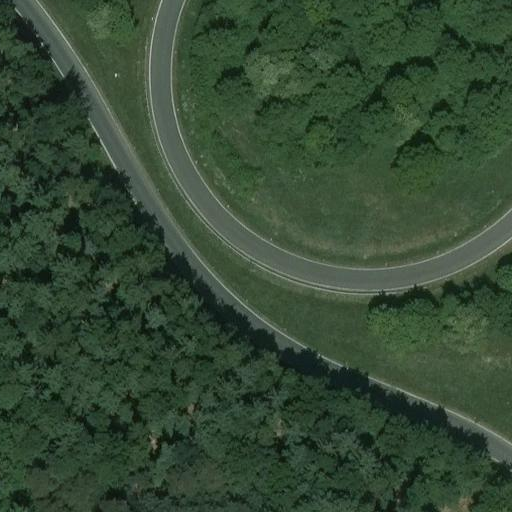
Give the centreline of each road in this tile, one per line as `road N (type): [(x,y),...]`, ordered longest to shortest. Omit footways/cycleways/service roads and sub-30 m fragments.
road 1 (motorway): [(25,0),(76,67),(188,260),(231,304),(278,342),(511,462)]
road 2 (motorway): [(511,227),(445,267),(392,279),(315,273),(266,253),(223,219),(178,151),(162,68),(174,0)]
